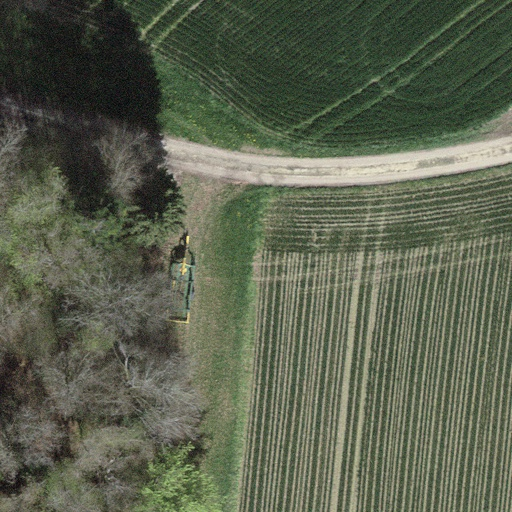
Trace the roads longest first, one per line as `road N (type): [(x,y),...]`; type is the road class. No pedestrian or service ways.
road 1 (track): [(511,147),(360,172),(224,169),(169,158),(129,511)]
road 2 (track): [(169,158),(0,106)]
